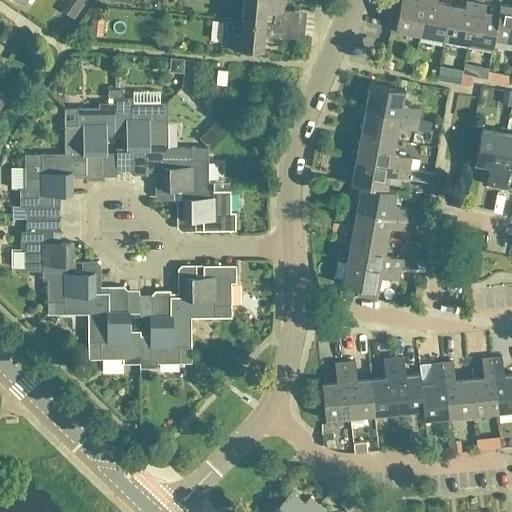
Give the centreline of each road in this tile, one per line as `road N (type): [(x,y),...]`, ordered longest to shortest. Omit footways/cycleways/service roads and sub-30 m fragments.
road 1 (residential): [(510,452),(338,465),(265,416)]
road 2 (residential): [(351,0),(303,109),(284,177),(291,246)]
road 3 (residential): [(177,252),(126,198),(105,195),(90,235),(121,265),(161,269)]
road 4 (residential): [(511,231),(448,219),(427,322)]
road 5 (residential): [(105,465),(0,365)]
road 6 (residential): [(265,416),(171,511)]
road 7 (residential): [(427,322),(298,310)]
